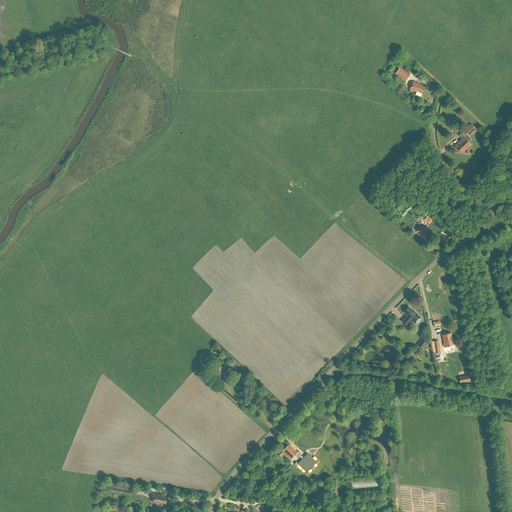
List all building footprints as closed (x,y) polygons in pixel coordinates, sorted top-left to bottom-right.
[(396,74),(406,81),(410,75),(400,68),(396,74)] [(397,78),(394,82),(403,89),(405,88),(402,86),(404,83),(397,78)] [(412,82),(409,89),(416,92),(416,91),(422,94),(424,87),(419,85),(412,82)] [(477,129),(471,123),(463,131),(464,131),(459,136),(462,139),(454,146),(461,153),(462,152),(462,153),(471,144),(467,139),(477,129)] [(421,226),(415,231),(421,237),(421,236),(425,240),(430,236),(426,232),(426,231),(421,226)] [(406,317),(402,321),(407,326),(412,321),(414,322),(420,316),(413,310),(413,311),(409,307),(404,312),(408,316),(407,317),(406,317)] [(450,333),(442,335),(444,343),(452,341),(450,333)] [(422,338),(417,345),(423,349),(428,343),(422,338)] [(223,382),(229,374),(226,372),(227,371),(228,372),(230,368),(227,366),(224,369),(225,370),(224,371),(219,367),(218,369),(217,368),(216,368),(215,368),(214,368),(213,369),(212,369),(212,370),(211,371),(211,372),(214,373),(213,375),(218,379),(218,378),(223,382)] [(467,374),(458,377),(460,384),(470,380),(467,374)] [(264,402),(268,405),(272,399),(263,392),(259,397),(265,402),(264,402)] [(287,446),(282,451),(291,459),(297,452),(289,445),(288,447),(287,446)] [(306,472),(316,461),(306,453),(297,464),(306,472)] [(367,484),(367,487),(376,486),(376,480),(378,480),(378,479),(361,480),(362,483),(364,483),(364,484),(367,484)] [(131,487),(118,484),(116,491),(121,492),(121,491),(130,493),(131,487)] [(166,503),(167,496),(154,494),(154,493),(150,493),(150,497),(156,498),(155,503),(162,504),(162,503),(166,503)]
